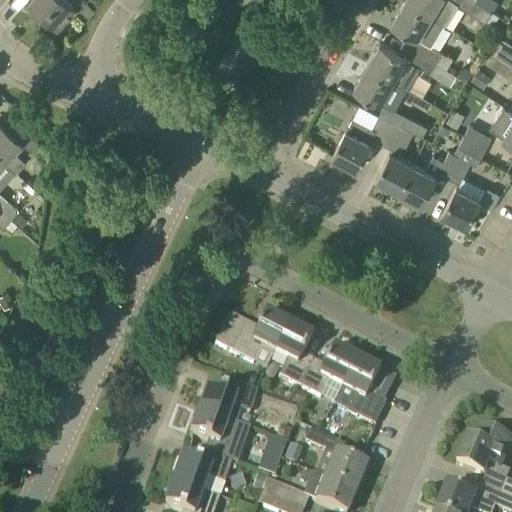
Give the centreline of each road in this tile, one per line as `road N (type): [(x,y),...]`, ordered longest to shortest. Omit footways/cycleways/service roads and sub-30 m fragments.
road 1 (tertiary): [(29,511),(200,142)]
road 2 (residential): [(119,511),(190,318),(228,263)]
road 3 (residential): [(262,175),(491,293)]
road 4 (residential): [(451,374),(268,272),(228,263)]
road 5 (residential): [(262,175),(358,0)]
road 6 (residential): [(395,511),(451,374)]
road 7 (tertiary): [(200,142),(84,94)]
